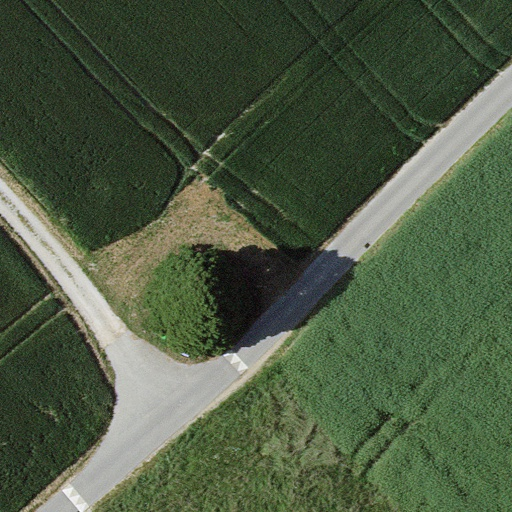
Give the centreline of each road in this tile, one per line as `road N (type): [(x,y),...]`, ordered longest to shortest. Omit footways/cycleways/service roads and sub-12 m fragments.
road 1 (residential): [(58,511),(511,92)]
road 2 (track): [(176,410),(79,281),(0,196)]
